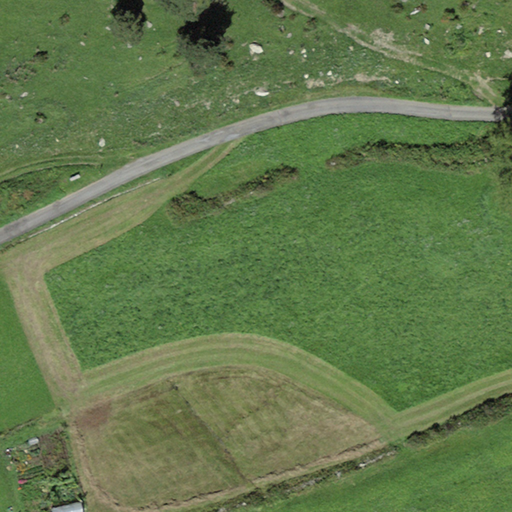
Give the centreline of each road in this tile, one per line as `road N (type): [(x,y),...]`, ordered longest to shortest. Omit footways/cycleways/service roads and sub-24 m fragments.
road 1 (track): [(511,109),(303,98),(194,135),(0,225)]
road 2 (track): [(287,0),(365,40),(459,69),(511,102)]
road 3 (track): [(0,178),(88,158),(125,167)]
